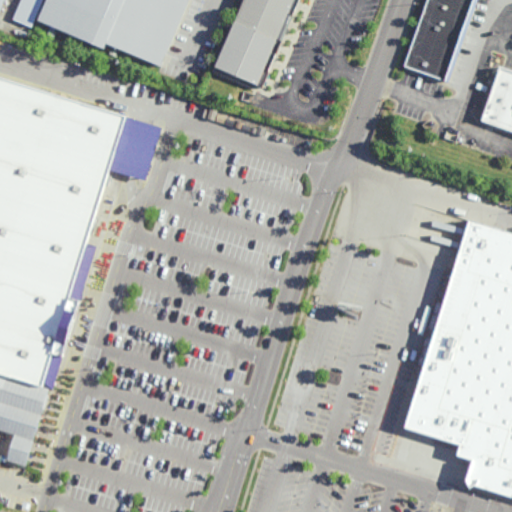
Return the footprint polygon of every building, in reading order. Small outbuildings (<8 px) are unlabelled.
[(0,0),(0,15),(2,17),(8,0),(0,0)] [(43,0),(31,29),(13,21),(21,0),(43,0)] [(149,0),(145,10),(126,2),(116,25),(56,0),(149,0)] [(301,0),(263,90),(216,70),(245,0),(301,0)] [(474,0),(445,82),(404,67),(427,0),(474,0)] [(511,130),(482,120),(501,68),(511,71),(511,130)] [(100,163),(52,317),(32,382),(0,372),(0,78),(154,126),(138,176),(100,163)] [(395,427),(457,234),(463,215),(511,230),(511,500),(475,489),(454,482),(461,461),(442,455),(446,443),(395,427)]
